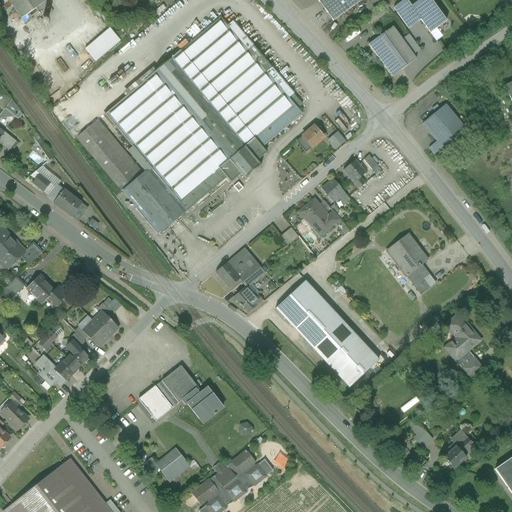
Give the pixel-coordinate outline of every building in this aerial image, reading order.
[(46,2),(44,0),(8,0),(21,19),(32,11),(46,2)] [(319,0),(318,1),(333,22),(362,0),(319,0)] [(411,7),(406,0),(404,0),(393,8),(408,29),(420,20),(411,7)] [(420,0),(411,7),(420,20),(430,33),(446,22),(430,0),(420,0)] [(50,8),(46,2),(32,11),(37,18),(50,8)] [(65,4),(59,8),(63,14),(69,10),(65,4)] [(380,9),(367,19),(371,24),(384,15),(380,9)] [(53,10),(46,15),(51,23),(59,18),(53,10)] [(227,26),(219,17),(180,50),(253,137),(253,138),(263,149),(302,116),(297,110),(227,26)] [(302,106),(231,23),(227,26),(297,110),(302,106)] [(84,48),(94,61),(120,39),(110,27),(84,48)] [(392,27),(368,44),(390,77),(415,59),(392,27)] [(253,137),(180,50),(144,81),(226,179),(230,183),(240,175),(245,181),(260,169),(256,165),(260,161),(259,160),(266,153),(263,149),(253,138),(253,137)] [(226,179),(144,81),(103,115),(131,147),(149,168),(187,212),(226,179)] [(11,101),(4,110),(13,118),(17,120),(22,115),(11,101)] [(464,129),(445,106),(422,125),(436,142),(428,149),(434,155),(464,129)] [(4,110),(0,114),(0,119),(13,118),(4,110)] [(143,173),(98,120),(76,138),(121,191),(143,173)] [(28,133),(35,142),(39,139),(33,130),(28,133)] [(314,130),(298,143),(307,154),(323,140),(314,130)] [(333,136),(341,146),(346,142),(337,132),(333,136)] [(10,138),(4,133),(0,138),(0,144),(4,147),(10,138)] [(328,140),(336,150),(341,146),(333,136),(328,140)] [(10,138),(4,147),(9,151),(15,142),(10,138)] [(44,146),(39,139),(35,142),(41,150),(44,146)] [(52,157),(44,146),(41,150),(48,161),(52,157)] [(149,168),(131,147),(127,150),(145,171),(149,168)] [(377,166),(368,156),(363,160),(371,170),(373,170),(377,166)] [(367,175),(355,161),(343,171),(358,189),(365,184),(371,179),(370,178),(367,175)] [(187,212),(149,168),(145,171),(143,173),(121,191),(159,235),(187,212)] [(371,170),(367,175),(370,178),(376,174),(373,170),(371,170)] [(50,184),(39,175),(32,183),(43,192),(50,184)] [(344,193),(333,179),(321,189),(332,203),(338,197),(344,193)] [(56,188),(50,184),(43,192),(49,197),(56,188)] [(365,184),(358,189),(360,192),(367,186),(365,184)] [(72,198),(57,187),(56,188),(49,197),(48,199),(63,210),(72,198)] [(344,193),(338,197),(344,204),(349,200),(344,193)] [(86,210),(72,198),(63,210),(77,222),(86,210)] [(328,216),(319,205),(319,206),(317,204),(314,200),(298,213),(303,220),(305,218),(320,236),(333,225),(335,224),(328,216)] [(319,205),(328,216),(332,212),(322,200),(317,204),(319,206),(319,205)] [(340,213),(333,205),(329,208),(336,216),(340,213)] [(339,220),(332,212),(328,216),(335,224),(339,220)] [(94,219),(89,222),(94,229),(99,226),(94,219)] [(335,224),(333,225),(343,237),(349,232),(339,220),(335,224)] [(291,228),(280,237),(288,246),(298,237),(291,228)] [(25,252),(2,229),(0,230),(0,262),(1,263),(6,267),(10,267),(21,257),(25,252)] [(408,235),(387,251),(416,289),(430,278),(420,265),(427,260),(408,235)] [(33,244),(25,252),(21,257),(29,266),(42,253),(33,244)] [(244,249),(215,273),(229,288),(239,280),(242,283),(253,274),(244,263),(251,257),(244,249)] [(253,274),(242,283),(245,287),(246,288),(264,273),(260,268),(253,274)] [(54,291),(39,276),(26,289),(30,293),(27,296),(34,302),(37,299),(42,304),(48,298),(52,302),(52,304),(55,306),(57,306),(60,304),(60,302),(68,294),(64,290),(62,291),(58,287),(54,291)] [(16,278),(8,287),(16,294),(24,286),(16,278)] [(430,278),(416,289),(420,294),(434,284),(430,278)] [(378,361),(304,282),(275,309),(349,388),(378,361)] [(246,288),(245,287),(233,298),(247,314),(263,301),(256,294),(254,293),(252,295),(246,288)] [(111,313),(102,304),(97,308),(101,312),(102,312),(107,317),(111,313)] [(101,312),(92,321),(109,338),(118,328),(107,317),(102,312),(101,312)] [(482,340),(460,314),(448,325),(457,336),(459,334),(462,338),(454,344),(452,341),(446,346),(464,368),(474,359),(468,352),(482,340)] [(83,331),(82,332),(88,337),(98,348),(109,338),(92,321),(83,331)] [(83,331),(78,327),(74,332),(75,333),(83,342),(88,337),(82,332),(83,331)] [(51,332),(45,338),(51,344),(57,338),(51,332)] [(83,342),(75,333),(69,340),(71,342),(72,341),(79,348),(84,343),(83,342)] [(51,344),(45,338),(39,344),(45,350),(51,344)] [(79,348),(72,341),(71,342),(66,347),(71,352),(65,358),(77,370),(89,358),(79,348)] [(54,369),(42,358),(35,364),(60,388),(66,382),(53,370),(54,369)] [(54,369),(53,370),(66,382),(77,370),(65,358),(54,369)] [(474,359),(464,368),(471,377),(482,368),(474,359)] [(198,389),(180,366),(161,382),(178,403),(182,401),(186,406),(187,405),(202,424),(214,415),(214,416),(216,414),(215,414),(223,408),(207,388),(199,394),(196,390),(198,389)] [(471,377),(464,368),(457,374),(464,382),(471,377)] [(22,406),(11,395),(7,400),(10,403),(18,410),(22,406)] [(18,410),(10,403),(0,413),(13,425),(12,426),(16,430),(19,430),(23,425),(22,425),(27,419),(18,410)] [(426,446),(434,438),(414,419),(406,428),(426,446)] [(245,440),(249,439),(251,436),(252,433),(252,429),(250,426),(247,424),(243,424),(240,425),(237,427),(236,431),(237,434),(239,437),(242,439),(245,440)] [(0,429),(0,448),(0,449),(4,444),(9,438),(0,429)] [(467,438),(456,448),(464,456),(475,446),(467,438)] [(456,448),(444,459),(455,470),(467,459),(464,456),(456,448)] [(156,465),(156,466),(158,468),(169,482),(189,467),(176,450),(156,465)] [(486,450),(471,461),(474,465),(489,455),(486,450)] [(221,467),(215,471),(218,475),(215,477),(214,477),(209,480),(191,494),(201,506),(212,497),(214,500),(205,506),(205,507),(198,511),(222,511),(227,509),(226,508),(234,502),(234,503),(247,493),(246,492),(254,486),(254,487),(267,477),(266,476),(268,475),(273,471),(264,460),(258,465),(257,465),(250,471),(248,468),(255,463),(246,451),(231,463),(226,467),(227,468),(224,470),(221,467)] [(156,465),(151,459),(146,463),(153,472),(158,468),(156,466),(156,465)] [(110,511),(69,460),(5,510),(6,511),(110,511)] [(511,460),(495,472),(511,495),(511,460)]
